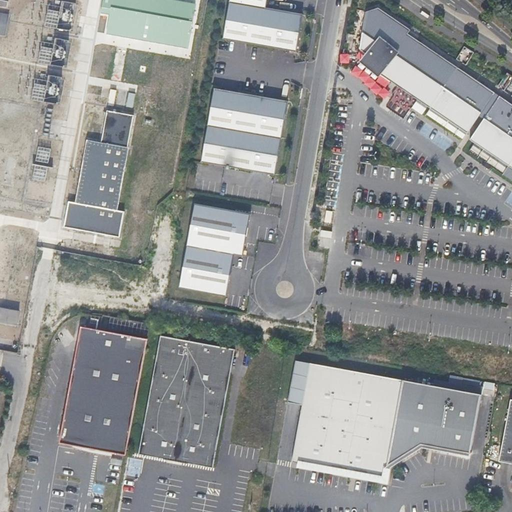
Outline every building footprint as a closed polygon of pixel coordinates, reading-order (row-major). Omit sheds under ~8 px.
[(62,0),(61,5),(49,3),(45,25),(72,30),(77,3),(62,0)] [(228,0),(222,39),(287,50),(296,52),(302,14),(266,7),(266,0),(228,0)] [(416,99),(425,105),(452,65),(408,34),(410,30),(378,8),(366,12),(359,50),(383,67),(378,73),(386,79),(392,83),(416,99)] [(9,16),(0,14),(0,37),(5,38),(9,16)] [(41,40),(40,64),(68,65),(69,41),(41,40)] [(452,65),(425,105),(467,134),(479,116),(495,93),(452,65)] [(35,78),(32,100),(60,103),(63,77),(48,75),(48,79),(35,78)] [(200,162),(275,175),(287,101),(213,88),(200,162)] [(126,106),(134,107),(136,93),(129,92),(126,106)] [(499,96),(495,93),(479,116),(483,119),(499,96)] [(511,156),(511,105),(499,96),(483,119),(469,140),(506,165),(511,156)] [(412,108),(422,114),(426,107),(416,101),(412,108)] [(125,147),(130,117),(103,112),(98,145),(84,143),(74,203),(65,202),(61,229),(117,239),(121,213),(114,211),(125,147)] [(36,161),(48,163),(51,148),(39,146),(36,161)] [(35,165),(33,180),(46,181),(48,166),(35,165)] [(243,256),(250,215),(195,205),(180,288),(226,297),(234,255),(243,256)] [(0,321),(20,325),(22,312),(1,308),(0,314),(0,321)] [(146,339),(80,327),(58,444),(125,456),(146,339)] [(159,337),(137,454),(211,468),(232,351),(159,337)] [(325,367),(306,466),(382,479),(384,471),(401,381),(325,367)] [(479,396),(401,381),(384,471),(420,446),(468,455),(479,396)] [(511,398),(507,398),(495,459),(511,462),(511,398)]
